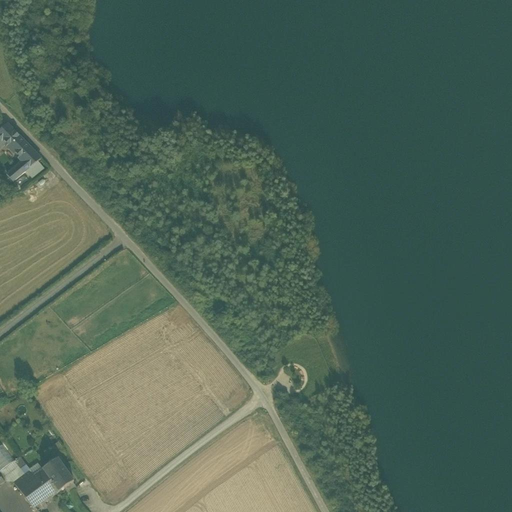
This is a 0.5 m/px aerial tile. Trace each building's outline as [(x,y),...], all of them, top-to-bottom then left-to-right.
[(8,126),(0,132),(0,145),(4,142),(20,159),(31,149),(8,126)] [(38,162),(41,160),(31,149),(20,159),(24,162),(7,176),(13,182),(38,162)] [(38,162),(13,182),(18,189),(44,169),(38,162)] [(0,472),(15,462),(18,459),(3,445),(0,447),(0,472)] [(20,458),(18,459),(15,462),(20,471),(26,466),(20,458)] [(58,460),(43,470),(59,493),(64,489),(73,483),(74,483),(58,460)] [(14,483),(30,471),(29,470),(26,466),(20,471),(15,462),(0,472),(0,476),(4,482),(14,483)] [(34,477),(43,470),(38,464),(29,470),(30,471),(34,477)] [(45,504),(59,493),(43,470),(34,477),(28,481),(45,504)] [(36,510),(37,511),(39,511),(47,507),(45,504),(28,481),(34,477),(30,471),(14,483),(34,511),(36,510)] [(76,489),(73,483),(64,489),(68,495),(76,489)]
